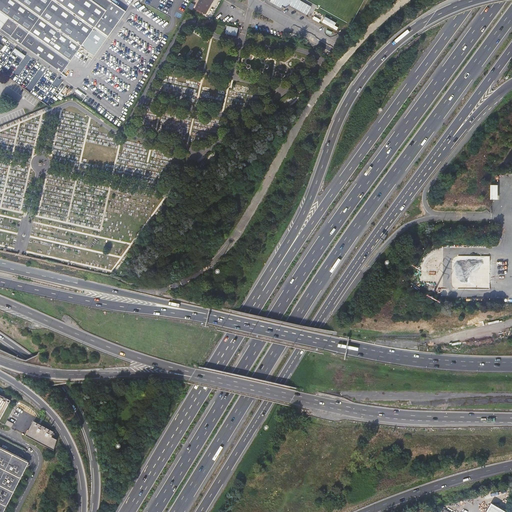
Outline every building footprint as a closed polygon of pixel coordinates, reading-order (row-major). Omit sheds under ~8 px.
[(0,0),(0,28),(61,73),(78,50),(91,59),(126,12),(109,0),(0,0)] [(163,0),(158,9),(172,17),(181,0),(163,0)] [(200,0),(196,9),(205,14),(212,0),(200,0)] [(270,0),(270,2),(281,7),(281,6),(285,8),(289,5),(306,15),(311,6),(299,0),(270,0)] [(325,16),(323,21),(334,27),(336,22),(325,16)] [(490,288),(490,256),(454,255),(454,274),(461,275),(461,279),(463,279),(463,283),(463,288),(490,288)] [(0,419),(10,401),(0,395),(0,419)] [(25,436),(53,452),(56,442),(52,439),(54,435),(53,434),(33,422),(25,436)] [(0,511),(1,511),(26,464),(0,450),(0,511)]
